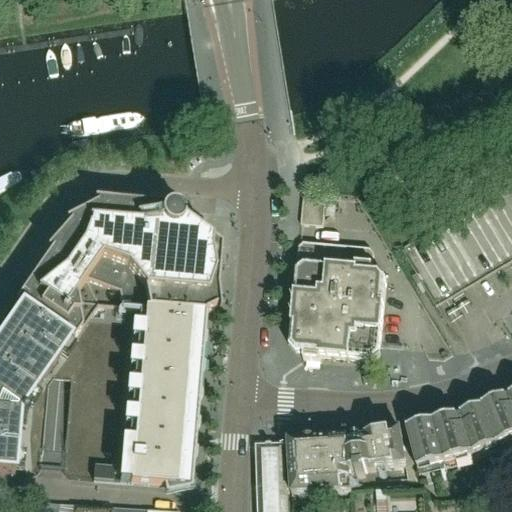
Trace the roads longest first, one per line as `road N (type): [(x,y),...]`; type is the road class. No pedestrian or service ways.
road 1 (residential): [(0,288),(54,211),(98,185),(255,194)]
road 2 (residential): [(511,371),(422,403),(364,410),(239,401)]
road 3 (residential): [(239,401),(255,194)]
road 4 (residential): [(255,194),(224,0)]
